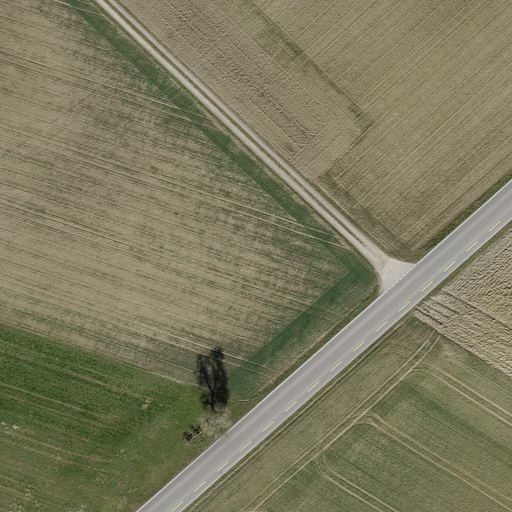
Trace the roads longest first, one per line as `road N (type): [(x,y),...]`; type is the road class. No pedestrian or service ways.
road 1 (tertiary): [(161,511),(511,200)]
road 2 (track): [(413,290),(107,0)]
